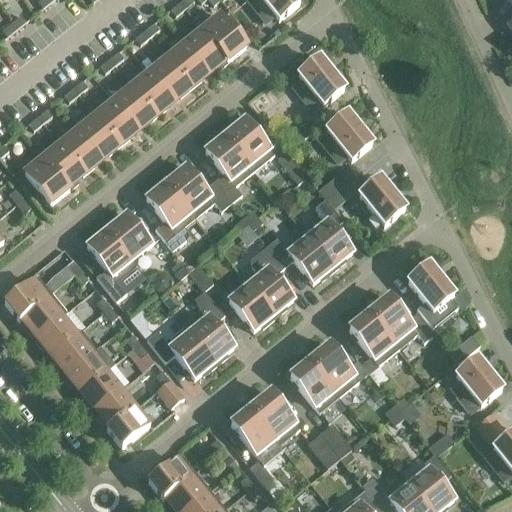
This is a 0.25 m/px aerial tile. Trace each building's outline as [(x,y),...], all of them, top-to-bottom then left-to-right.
[(43,12),(51,4),(47,0),(43,0),(37,5),(43,12)] [(184,12),(194,5),(189,0),(186,0),(179,6),(184,12)] [(196,0),(201,6),(207,1),(213,9),(220,3),(217,0),(196,0)] [(227,0),(225,0),(221,4),(220,4),(228,13),(234,8),(227,0)] [(248,0),(245,2),(262,23),(261,23),(263,24),(272,17),(278,24),(299,8),(292,0),(248,0)] [(179,6),(170,13),(175,20),(184,12),(179,6)] [(15,33),(25,25),(20,19),(10,27),(15,33)] [(202,34),(228,65),(245,51),(220,19),(202,34)] [(10,27),(1,34),(7,40),(15,33),(10,27)] [(149,41),(158,33),(153,27),(144,34),(149,41)] [(144,34),(134,42),(139,48),(149,41),(144,34)] [(202,34),(184,48),(208,78),(215,72),(217,74),(228,65),(202,34)] [(166,62),(190,92),(208,78),(184,48),(166,62)] [(118,55),(108,63),(113,69),(123,62),(118,55)] [(149,76),(170,103),(173,106),(190,92),(166,62),(149,76)] [(108,63),(99,71),(104,77),(113,69),(108,63)] [(325,106),(326,107),(343,94),(341,91),(343,90),(330,73),(327,74),(318,63),(301,76),(307,84),(298,91),(316,113),(325,106)] [(131,91),(155,121),(173,106),(170,103),(149,76),(131,91)] [(82,84),(72,92),(78,98),(87,91),(82,84)] [(113,105),(134,132),(137,135),(155,121),(131,91),(113,105)] [(72,92),(63,100),(68,106),(78,98),(72,92)] [(95,120),(119,150),(137,135),(134,132),(113,105),(95,120)] [(46,113),(37,121),(42,127),(51,119),(46,113)] [(344,158),(351,165),(371,149),(362,137),(364,136),(350,119),(348,120),(346,118),(326,135),(327,136),(318,143),(334,164),(335,165),(344,158)] [(320,128),(313,119),(294,134),(302,143),(320,128)] [(77,134),(99,161),(101,164),(119,150),(95,120),(77,134)] [(37,121),(28,128),(33,135),(42,127),(37,121)] [(235,127),(223,137),(253,175),(273,159),(244,123),(236,129),(235,127)] [(77,134),(59,148),(83,178),(101,164),(99,161),(77,134)] [(234,191),(253,175),(223,137),(210,147),(212,149),(204,155),(223,178),(213,186),(231,208),(241,199),(234,191)] [(0,160),(8,154),(3,148),(0,150),(0,160)] [(42,163),(67,195),(78,186),(76,184),(83,178),(59,148),(42,163)] [(291,161),(286,155),(277,162),(282,169),(291,161)] [(291,161),(282,169),(297,188),(306,180),(291,161)] [(50,209),(67,195),(42,163),(24,177),(50,209)] [(175,175),(163,185),(194,223),(213,207),(220,216),(231,208),(213,186),(203,194),(185,170),(177,177),(175,175)] [(317,194),(325,204),(344,188),(336,179),(317,194)] [(383,230),(404,214),(395,202),(397,200),(383,184),(381,185),(379,183),(358,199),(373,217),(367,222),(374,232),(380,227),(383,230)] [(183,232),(194,223),(163,185),(151,194),(153,196),(145,202),(164,226),(154,233),(172,255),(185,245),(186,243),(186,242),(187,240),(187,238),(187,237),(186,235),(183,232)] [(325,204),(332,213),(352,197),(344,188),(325,204)] [(8,198),(16,208),(22,202),(15,193),(8,198)] [(30,212),(22,202),(16,208),(23,217),(30,212)] [(303,235),(302,236),(333,274),(345,264),(344,262),(351,256),(333,233),(342,225),(324,203),(315,210),(320,216),(314,220),(314,226),(318,232),(307,240),(303,235)] [(252,214),(242,222),(247,228),(257,221),(252,214)] [(104,232),(135,271),(136,270),(131,264),(150,249),(125,218),(118,224),(116,223),(104,232)] [(247,228),(252,234),(262,227),(257,221),(247,228)] [(233,229),(238,236),(247,228),(242,222),(233,229)] [(92,242),(94,244),(86,250),(105,274),(96,281),(116,306),(127,298),(117,285),(135,271),(104,232),(92,242)] [(321,284),(333,274),(302,236),(283,251),(276,242),(266,251),(283,272),(293,265),(312,288),(320,282),(321,284)] [(253,275),(243,283),(274,322),(286,312),(284,310),(292,304),(273,280),(283,272),(266,251),(251,263),(250,263),(250,264),(249,266),(249,267),(249,268),(249,269),(249,270),(250,271),(253,275)] [(74,279),(80,274),(72,265),(66,270),(74,279)] [(212,288),(197,269),(188,276),(203,295),(212,288)] [(437,281),(428,269),(407,286),(432,317),(453,300),(451,298),(453,296),(439,279),(437,281)] [(51,282),(45,289),(51,297),(74,279),(66,270),(51,282)] [(178,284),(188,276),(183,270),(173,278),(178,284)] [(88,283),(80,274),(74,279),(81,289),(88,283)] [(18,324),(51,297),(45,289),(37,280),(3,307),(18,324)] [(242,284),(247,289),(228,305),(253,336),(260,329),(262,331),(274,322),(243,283),(242,284)] [(470,301),(464,291),(453,300),(451,301),(461,313),(467,308),(470,301)] [(184,331),(215,369),(227,360),(225,358),(233,351),(214,328),(223,321),(203,295),(193,304),(202,316),(184,331)] [(66,316),(51,297),(18,324),(19,326),(21,324),(24,329),(23,330),(31,341),(33,339),(34,341),(66,316)] [(110,311),(102,301),(96,307),(103,316),(110,311)] [(379,306),(366,315),(397,354),(416,338),(423,347),(433,339),(422,324),(412,332),(388,301),(380,307),(379,306)] [(129,324),(139,316),(133,310),(124,318),(129,324)] [(103,316),(111,325),(117,320),(110,311),(103,316)] [(368,377),(397,354),(366,315),(354,325),(356,327),(348,333),(370,360),(360,368),(368,377)] [(36,343),(34,345),(43,355),(45,354),(49,359),(81,334),(80,333),(74,338),(61,321),(67,317),(66,316),(34,341),(36,343)] [(203,379),(215,369),(184,331),(165,346),(156,336),(146,344),(164,367),(174,359),(193,383),(201,377),(203,379)] [(96,352),(81,334),(49,359),(54,365),(52,367),(61,377),(62,376),(64,378),(96,352)] [(139,348),(132,338),(125,343),(133,353),(139,348)] [(457,368),(479,350),(471,339),(449,357),(457,368)] [(133,353),(140,362),(147,357),(139,348),(133,353)] [(319,353),(307,363),(338,401),(358,385),(328,349),(321,355),(319,353)] [(66,380),(64,381),(72,392),(74,390),(79,396),(105,375),(91,358),(96,353),(96,352),(64,378),(66,380)] [(297,375),(289,381),(318,417),(338,401),(307,363),(295,373),(297,375)] [(461,387),(452,395),(453,396),(470,416),(475,412),(479,409),(480,411),(501,394),(499,392),(501,390),(487,373),(485,375),(476,363),(455,380),(461,387)] [(120,394),(105,375),(79,396),(84,402),(82,404),(90,414),(92,413),(94,415),(120,394)] [(163,390),(169,385),(161,375),(155,380),(163,390)] [(169,385),(163,390),(156,395),(170,413),(183,402),(169,385)] [(120,394),(94,415),(95,417),(93,418),(107,435),(135,412),(120,394)] [(299,433),(269,397),(262,403),(260,401),(248,411),(279,449),(299,433)] [(403,401),(393,409),(398,415),(408,407),(403,401)] [(384,417),(389,423),(398,415),(393,409),(384,417)] [(255,459),(274,444),(278,450),(279,449),(248,411),(236,420),(237,422),(230,428),(255,459)] [(149,430),(135,412),(107,435),(121,452),(149,430)] [(394,429),(403,422),(398,415),(389,423),(394,429)] [(488,448),(506,433),(493,417),(475,431),(488,448)] [(331,428),(319,438),(339,463),(348,455),(351,453),(331,428)] [(435,461),(454,446),(446,436),(427,451),(433,459),(435,461)] [(511,477),(511,436),(492,453),(493,454),(489,457),(490,457),(485,462),(501,482),(502,484),(511,476),(511,477)] [(319,438),(307,448),(326,473),(339,463),(319,438)] [(210,448),(217,458),(224,453),(216,443),(210,448)] [(339,463),(344,469),(354,462),(348,455),(339,463)] [(181,458),(147,485),(161,503),(195,476),(181,458)] [(409,489),(427,511),(446,511),(447,511),(445,510),(453,503),(440,488),(450,480),(435,461),(433,459),(423,467),(429,473),(409,489)] [(231,474),(237,469),(230,460),(223,465),(231,474)] [(258,464),(248,471),(263,490),(273,483),(258,464)] [(187,511),(210,494),(195,476),(161,503),(163,504),(164,502),(168,507),(166,509),(169,511),(187,511)] [(253,489),(246,480),(239,485),(247,494),(253,489)] [(394,511),(427,511),(409,489),(404,483),(384,499),(380,493),(370,501),(378,511),(391,511),(394,510),(394,511)] [(261,499),(253,489),(247,494),(255,504),(261,499)] [(224,511),(210,494),(187,511),(224,511)] [(364,494),(341,511),(378,511),(370,501),(364,494)]
